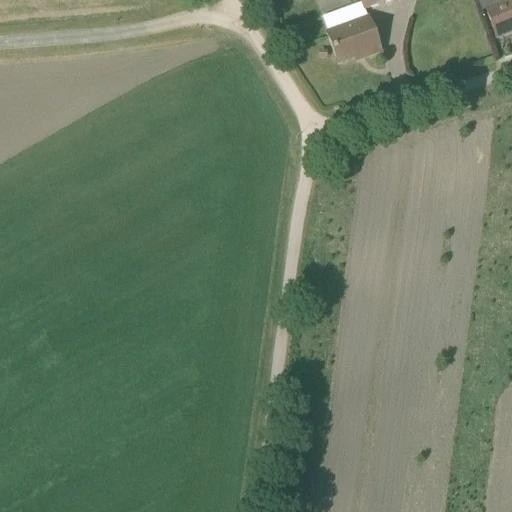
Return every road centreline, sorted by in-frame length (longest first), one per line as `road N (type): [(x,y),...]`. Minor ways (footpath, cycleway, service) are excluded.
road 1 (unclassified): [(260,511),(317,121),(344,122),(511,71)]
road 2 (track): [(0,45),(241,20)]
road 3 (track): [(226,0),(317,121)]
